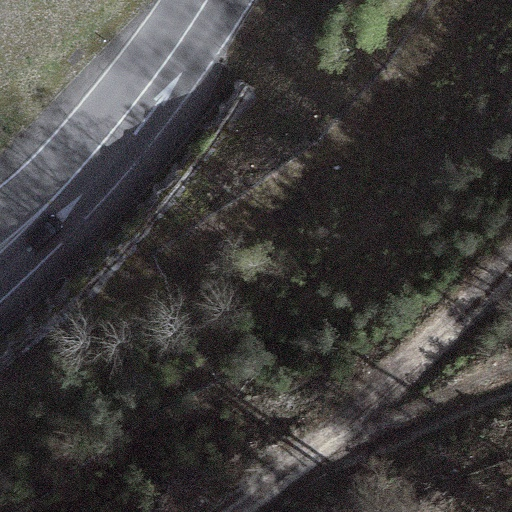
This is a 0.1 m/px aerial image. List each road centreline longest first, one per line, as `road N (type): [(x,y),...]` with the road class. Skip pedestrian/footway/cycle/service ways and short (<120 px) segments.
road 1 (track): [(511,261),(258,511)]
road 2 (motorway): [(205,0),(74,175)]
road 3 (track): [(511,387),(348,423)]
road 4 (motorway): [(0,277),(74,175)]
